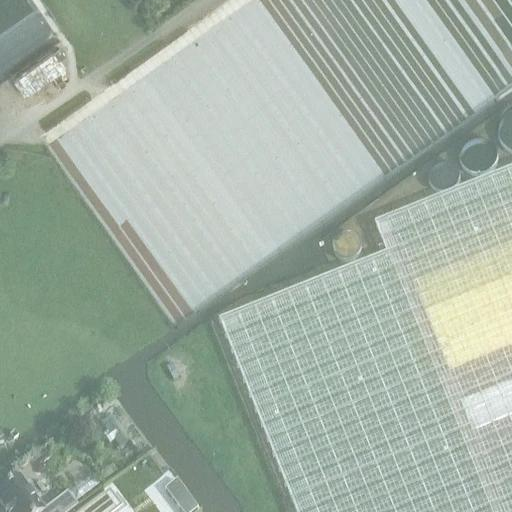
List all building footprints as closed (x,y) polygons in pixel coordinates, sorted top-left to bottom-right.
[(182,309),(450,143),(467,93),(460,80),(489,81),(489,70),(479,70),(473,61),(487,52),(450,40),(442,44),(445,49),(406,48),(402,51),(391,34),(387,46),(372,46),(372,0),(303,0),(306,4),(302,4),(298,15),(291,4),(292,0),(240,0),(88,94),(114,103),(50,143),(56,145),(163,317),(182,323),(182,309)] [(59,48),(13,81),(24,97),(64,69),(58,60),(64,55),(59,48)] [(511,110),(511,111),(507,114),(503,118),(502,122),(500,130),(501,139),(503,143),(506,147),(510,151),(511,152),(511,110)] [(497,159),(497,158),(497,154),(495,149),(491,143),(486,140),(482,138),(478,138),(472,139),(468,141),(463,144),(459,150),(458,157),(458,163),(460,167),(462,170),(468,175),(472,177),(476,177),(484,176),(491,172),(495,167),(496,163),(497,159)] [(388,257),(220,324),(295,511),(511,511),(511,172),(376,227),(388,257)] [(111,418),(102,425),(108,433),(103,437),(109,445),(114,442),(120,449),(129,442),(111,418)] [(112,466),(99,475),(104,482),(117,473),(112,466)] [(19,479),(0,492),(0,505),(5,511),(70,511),(77,507),(67,493),(43,511),(19,479)] [(183,492),(171,501),(179,511),(195,511),(197,511),(183,492)] [(109,493),(83,511),(117,511),(121,509),(109,493)]
